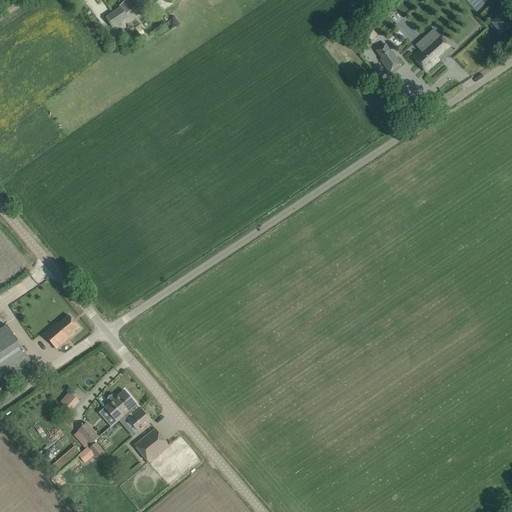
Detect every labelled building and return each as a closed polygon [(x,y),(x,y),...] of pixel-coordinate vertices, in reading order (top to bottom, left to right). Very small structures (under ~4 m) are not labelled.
[(143,0),(130,0),(138,9),(146,3),(143,0)] [(466,0),(476,11),(487,0),(466,0)] [(119,8),(106,17),(113,28),(127,19),(119,8)] [(511,29),(511,10),(502,19),(511,30),(511,29)] [(420,51),(412,58),(426,73),(440,60),(442,62),(453,51),(439,35),(434,29),(416,46),(418,48),(420,51)] [(391,52),(380,60),(389,73),(401,65),(391,52)] [(44,335),(56,349),(75,333),(74,332),(79,328),(69,316),(59,324),(58,323),(50,329),(44,335)] [(0,332),(0,380),(30,360),(8,327),(0,332)] [(117,422),(125,415),(133,408),(137,413),(141,409),(124,390),(104,408),(117,422)] [(72,412),(80,403),(69,392),(60,402),(72,412)] [(139,432),(144,428),(151,422),(141,409),(137,413),(133,408),(125,415),(139,432)] [(85,447),(89,443),(91,445),(99,438),(86,423),(78,430),(79,432),(75,436),(85,447)] [(149,463),(162,452),(170,446),(155,428),(147,435),(135,446),(149,463)] [(96,457),(104,451),(97,442),(89,448),(88,447),(78,455),(85,463),(94,455),(96,457)] [(81,453),(75,446),(50,467),(56,474),(81,453)]
